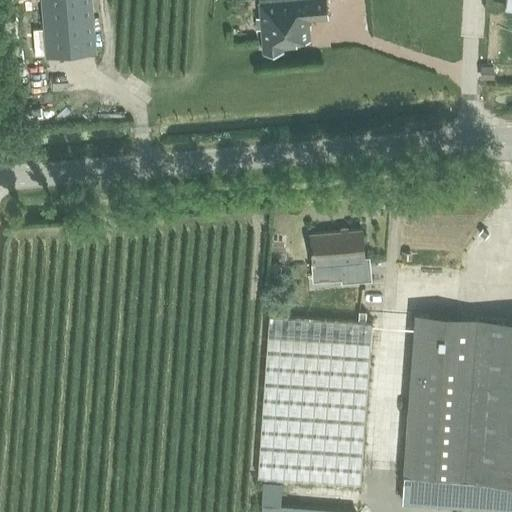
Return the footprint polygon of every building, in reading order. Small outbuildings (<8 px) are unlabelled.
[(42,0),(47,54),(96,50),(91,0),(42,0)] [(297,45),(297,40),(311,39),(309,19),(329,17),(327,0),(258,0),(264,52),(284,50),(283,47),(297,45)] [(362,228),(310,233),(314,280),(342,277),(343,280),(370,278),(368,256),(364,257),(362,228)] [(489,243),(488,268),(498,268),(499,243),(489,243)] [(511,318),(416,312),(404,473),(511,481),(511,318)] [(258,475),(362,482),(373,320),(269,313),(258,475)]
